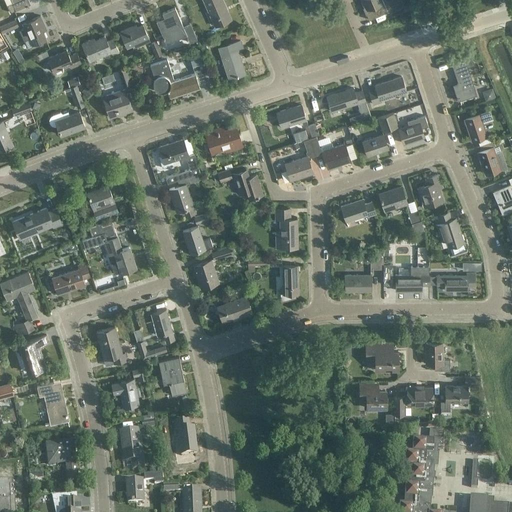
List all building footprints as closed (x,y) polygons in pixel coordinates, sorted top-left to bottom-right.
[(10,0),(12,2),(6,4),(9,12),(29,3),(27,0),(10,0)] [(203,0),(215,25),(230,19),(221,0),(203,0)] [(360,0),(368,19),(387,11),(381,0),(360,0)] [(182,26),(174,7),(161,12),(163,17),(155,20),(165,43),(186,34),(189,41),(196,38),(190,23),(182,26)] [(24,28),(19,30),(23,40),(28,38),(31,45),(45,38),(41,28),(44,27),(39,15),(22,23),(24,28)] [(0,29),(1,32),(18,25),(15,19),(0,25),(0,29)] [(148,40),(142,25),(133,29),(131,26),(120,31),(126,46),(139,40),(141,44),(148,40)] [(106,41),(104,36),(90,42),(89,40),(81,43),(89,61),(110,52),(111,54),(118,52),(112,38),(106,41)] [(155,40),(150,43),(155,55),(161,53),(155,40)] [(228,78),(240,74),(245,73),(237,50),(242,49),(240,40),(218,47),(228,78)] [(68,56),(66,50),(48,57),(53,71),(71,64),(72,67),(80,64),(75,52),(68,56)] [(458,99),(475,93),(465,65),(472,63),(469,55),(451,61),(458,83),(453,85),(458,99)] [(194,71),(204,68),(201,56),(190,60),(194,71)] [(167,59),(150,64),(154,78),(154,79),(153,80),(153,81),(153,82),(152,83),(152,84),(153,85),(153,86),(153,87),(154,88),(154,89),(155,89),(155,90),(156,90),(156,91),(157,91),(158,92),(159,92),(160,92),(161,92),(162,92),(163,92),(164,92),(165,91),(166,91),(169,97),(199,87),(198,85),(194,73),(174,80),(167,59)] [(124,86),(130,84),(124,67),(118,69),(124,86)] [(373,104),(380,101),(380,99),(406,90),(401,76),(374,84),(376,89),(369,91),(373,104)] [(77,107),(84,105),(77,84),(70,86),(77,107)] [(354,92),(352,88),(326,96),(331,110),(356,102),(357,105),(365,102),(361,90),(354,92)] [(109,117),(131,110),(125,89),(105,95),(109,107),(106,108),(109,117)] [(32,109),(29,101),(11,108),(14,115),(32,109)] [(281,127),(305,119),(301,104),(276,112),(281,127)] [(485,134),(481,122),(490,118),(487,109),(463,117),(471,139),(477,137),(479,144),(493,139),(490,133),(485,134)] [(49,117),(48,119),(48,121),(50,124),(52,125),(54,126),(56,125),(60,135),(84,126),(79,111),(69,115),(68,111),(62,113),(61,112),(51,115),(49,117)] [(393,111),(385,114),(389,127),(397,125),(393,111)] [(403,142),(424,135),(421,126),(428,124),(424,113),(406,118),(408,124),(398,128),(403,142)] [(382,130),(389,127),(385,114),(377,116),(382,130)] [(0,149),(12,144),(1,121),(0,121),(0,149)] [(315,122),(308,125),(312,137),(315,135),(319,134),(315,122)] [(240,140),(235,124),(217,130),(216,127),(204,131),(210,152),(229,146),(230,149),(239,146),(242,145),(240,140)] [(367,154),(387,147),(383,133),(362,139),(367,154)] [(312,137),(310,137),(315,154),(322,152),(327,167),(350,159),(349,158),(345,144),(344,142),(332,147),(330,141),(320,145),(320,146),(319,146),(315,135),(312,137)] [(305,151),(307,155),(285,162),(290,179),(313,172),(308,156),(315,154),(310,137),(303,140),(307,150),(305,151)] [(183,138),(159,146),(162,155),(158,156),(162,167),(172,164),(171,160),(180,157),(181,161),(186,159),(189,168),(168,175),(170,181),(199,172),(193,153),(188,155),(183,138)] [(493,139),(479,144),(481,150),(478,151),(485,173),(505,166),(500,150),(494,152),(492,146),(495,146),(493,139)] [(231,177),(228,167),(217,171),(220,180),(231,177)] [(246,168),(232,172),(239,193),(245,191),(247,198),(262,193),(256,173),(248,175),(246,168)] [(195,212),(193,206),(186,184),(202,178),(200,172),(189,176),(177,179),(179,185),(168,189),(176,212),(183,209),(185,215),(195,212)] [(424,205),(443,198),(439,186),(442,185),(438,172),(425,177),(427,183),(418,186),(424,205)] [(502,213),(511,208),(511,192),(508,184),(493,191),(502,213)] [(113,203),(112,199),(107,185),(87,192),(92,207),(94,206),(98,217),(116,210),(114,202),(113,203)] [(384,210),(407,202),(401,185),(378,192),(384,210)] [(364,203),(362,198),(340,205),(345,220),(366,213),(367,216),(375,213),(371,201),(364,203)] [(289,217),(289,207),(275,207),(275,218),(280,218),(280,246),(297,246),(296,217),(289,217)] [(21,217),(12,221),(19,237),(28,233),(52,223),(53,226),(61,223),(55,208),(47,212),(45,208),(21,217)] [(411,223),(420,220),(417,209),(407,212),(411,223)] [(196,221),(211,216),(210,210),(194,215),(196,221)] [(436,223),(433,224),(434,225),(436,224),(441,239),(438,239),(439,241),(445,239),(450,253),(449,253),(450,254),(466,249),(466,248),(465,248),(454,217),(450,218),(448,211),(434,216),(436,223)] [(91,235),(114,227),(112,221),(98,226),(97,223),(88,226),(91,235)] [(202,239),(197,225),(182,230),(189,252),(212,245),(209,237),(202,239)] [(91,235),(81,238),(84,247),(94,244),(103,241),(102,238),(116,233),(114,227),(91,235)] [(121,249),(117,235),(105,239),(109,253),(107,254),(113,273),(120,271),(120,272),(135,267),(129,246),(121,249)] [(233,251),(231,245),(212,251),(214,257),(233,251)] [(370,268),(383,268),(383,254),(370,254),(370,268)] [(268,256),(247,256),(247,264),(247,271),(254,271),(254,264),(268,264),(268,256)] [(200,287),(218,281),(210,259),(193,264),(200,287)] [(57,293),(84,284),(82,278),(89,275),(85,262),(77,264),(78,267),(51,276),(57,293)] [(280,301),(294,296),(294,292),(298,292),(297,263),(282,264),(283,292),(280,292),(280,301)] [(383,284),(392,284),(392,264),(383,264),(383,284)] [(36,314),(26,290),(33,287),(27,271),(0,281),(0,283),(6,298),(16,294),(26,318),(13,324),(17,334),(32,328),(28,318),(36,314)] [(394,289),(420,289),(420,284),(428,284),(428,271),(420,271),(420,274),(394,274),(394,289)] [(444,289),(466,289),(466,285),(474,285),(474,272),(466,272),(466,274),(444,274),(444,289)] [(344,289),(370,289),(370,274),(344,274),(344,289)] [(238,316),(252,311),(246,295),(216,305),(221,319),(237,313),(238,316)] [(173,338),(165,309),(150,313),(157,335),(163,333),(165,340),(173,338)] [(121,353),(114,325),(96,330),(104,358),(112,356),(114,362),(126,359),(124,352),(121,353)] [(27,371),(45,365),(39,343),(48,341),(46,334),(18,342),(27,371)] [(146,350),(142,340),(137,342),(142,358),(156,353),(154,347),(146,350)] [(384,350),(384,342),(365,342),(365,355),(374,355),(374,369),(396,369),(396,357),(397,357),(397,350),(384,350)] [(442,359),(442,342),(425,342),(425,363),(433,363),(433,369),(449,369),(449,359),(442,359)] [(186,391),(178,355),(158,360),(162,381),(168,379),(172,394),(186,391)] [(146,378),(143,367),(131,369),(133,376),(138,375),(139,380),(146,378)] [(138,403),(132,378),(122,380),(111,382),(113,392),(120,391),(123,406),(124,406),(125,412),(132,410),(131,405),(138,403)] [(55,390),(53,381),(36,385),(38,395),(44,394),(50,422),(67,419),(64,403),(63,403),(60,389),(55,390)] [(373,391),(373,382),(359,383),(359,398),(365,397),(365,407),(385,406),(385,396),(385,391),(373,391)] [(0,396),(12,393),(10,383),(0,385),(0,396)] [(466,401),(466,385),(445,384),(445,401),(466,401)] [(394,414),(403,414),(403,403),(431,403),(431,387),(407,387),(407,395),(394,395),(394,414)] [(142,428),(154,427),(153,420),(141,421),(142,428)] [(188,428),(187,420),(174,422),(175,430),(178,430),(181,455),(196,453),(193,427),(188,428)] [(142,467),(141,459),(137,429),(120,432),(124,461),(131,460),(132,468),(142,467)] [(427,498),(431,499),(432,499),(433,480),(434,481),(435,473),(433,473),(434,467),(437,467),(438,453),(437,453),(438,446),(442,447),(443,430),(428,429),(428,438),(412,437),(411,451),(404,451),(404,465),(410,465),(409,483),(405,483),(404,503),(399,503),(398,511),(507,511),(508,504),(493,503),(493,499),(470,497),(468,511),(432,511),(430,511),(430,505),(426,505),(427,498)] [(77,481),(72,441),(45,445),(48,465),(65,463),(67,482),(77,481)] [(11,464),(0,464),(0,511),(8,511),(8,508),(10,508),(8,480),(12,480),(11,464)] [(153,484),(162,483),(161,472),(142,474),(142,481),(153,480),(153,484)] [(127,503),(143,502),(141,480),(125,481),(127,503)] [(199,511),(199,490),(183,491),(183,511),(199,511)] [(68,495),(52,495),(53,502),(65,501),(65,511),(79,511),(79,500),(69,500),(68,495)]
